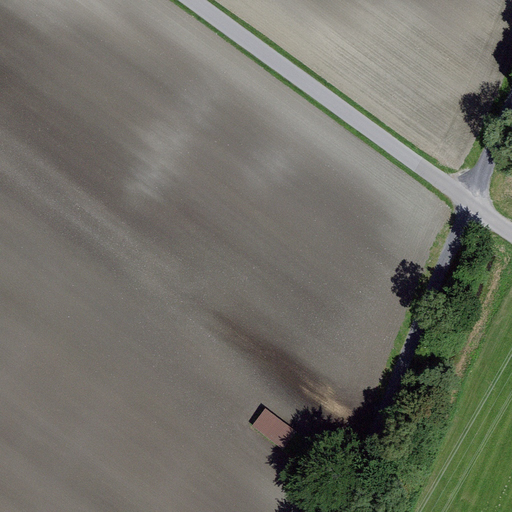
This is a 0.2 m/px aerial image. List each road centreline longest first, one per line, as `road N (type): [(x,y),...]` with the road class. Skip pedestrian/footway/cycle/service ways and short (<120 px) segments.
road 1 (track): [(343,511),(511,106)]
road 2 (track): [(511,233),(189,0)]
